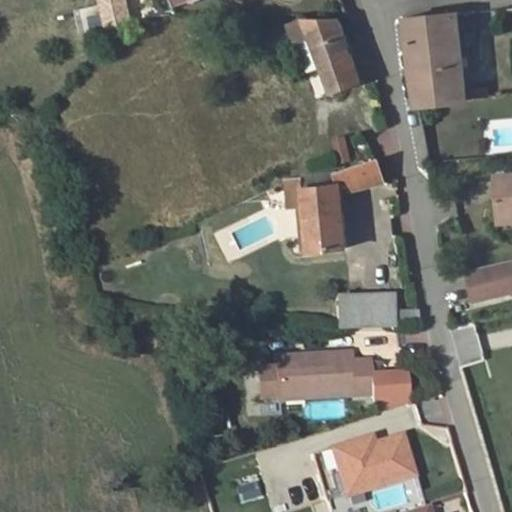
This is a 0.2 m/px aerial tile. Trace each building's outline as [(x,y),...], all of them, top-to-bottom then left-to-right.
[(103,0),(110,22),(129,16),(124,0),(103,0)] [(444,8),(392,13),(400,69),(406,101),(456,93),(444,8)] [(298,34),(320,88),(348,78),(325,13),(290,16),(298,34)] [(290,16),(276,22),(283,40),(298,34),(290,16)] [(298,34),(283,40),(296,68),(309,63),(298,34)] [(334,137),(338,163),(352,161),(349,135),(334,137)] [(312,185),(292,187),(298,251),(336,246),(331,193),(373,178),(367,155),(311,177),(312,185)] [(490,215),(511,212),(511,170),(486,173),(490,215)] [(511,212),(490,215),(490,222),(511,220),(511,212)] [(461,281),(464,294),(511,284),(511,252),(457,263),(461,281)] [(333,297),(335,326),(354,328),(392,324),(389,291),(333,297)] [(304,359),(274,361),(274,364),(276,394),(277,397),(371,391),(369,357),(351,359),(350,349),(304,352),(304,359)] [(304,352),(274,354),(274,361),(304,359),(304,352)] [(261,395),(276,394),(274,364),(259,365),(261,395)] [(370,433),(310,451),(324,499),(412,473),(400,432),(372,440),(370,433)] [(254,481),(235,486),(239,502),(258,497),(254,481)] [(462,511),(460,499),(447,500),(448,511),(462,511)] [(431,511),(428,500),(394,511),(431,511)]
